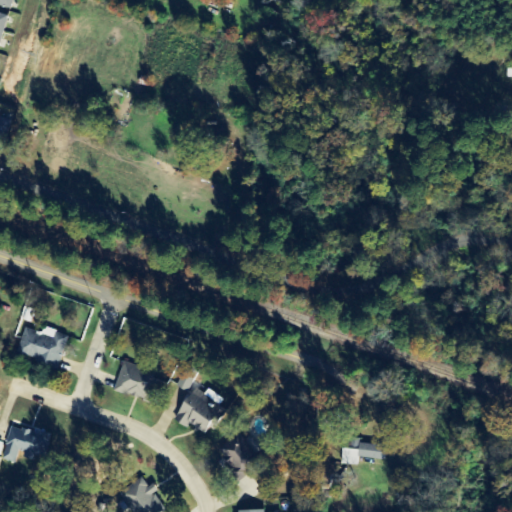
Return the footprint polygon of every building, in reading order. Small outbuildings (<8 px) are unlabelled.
[(0,0),(0,6),(13,10),(16,0),(0,0)] [(0,49),(1,49),(11,17),(0,13),(0,49)] [(14,121),(0,116),(0,151),(5,153),(14,121)] [(16,356),(35,361),(34,366),(58,372),(67,337),(44,331),(43,335),(23,330),(16,356)] [(113,393),(147,404),(156,375),(121,365),(113,393)] [(186,394),(197,371),(186,366),(175,388),(186,394)] [(207,437),(224,409),(191,390),(172,422),(185,430),(188,426),(207,437)] [(2,462),(17,465),(18,459),(32,462),(33,458),(45,461),(51,435),(9,427),(2,462)] [(217,446),(230,480),(257,470),(244,436),(217,446)] [(357,459),(383,462),(384,448),(359,445),(359,440),(349,439),(348,450),(340,449),(338,466),(356,468),(357,459)] [(118,493),(129,511),(164,511),(149,486),(146,488),(141,480),(118,493)]
